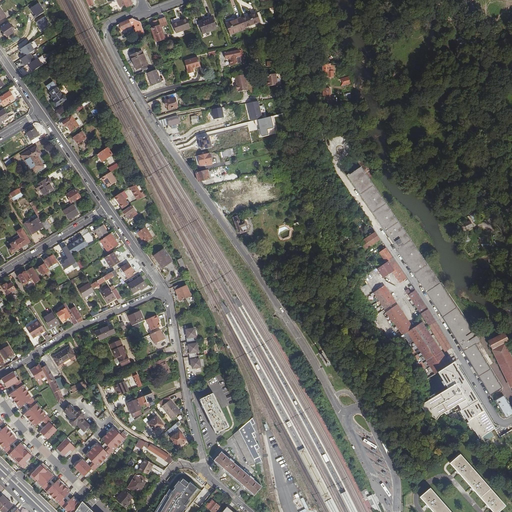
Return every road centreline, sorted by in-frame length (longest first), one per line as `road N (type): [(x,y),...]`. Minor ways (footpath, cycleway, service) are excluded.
road 1 (residential): [(334,401),(254,268),(147,117),(106,38),(111,22),(143,12)]
road 2 (residential): [(336,160),(505,423)]
road 3 (residential): [(163,290),(204,472)]
road 4 (residential): [(0,374),(163,290)]
road 5 (residential): [(105,208),(0,274)]
